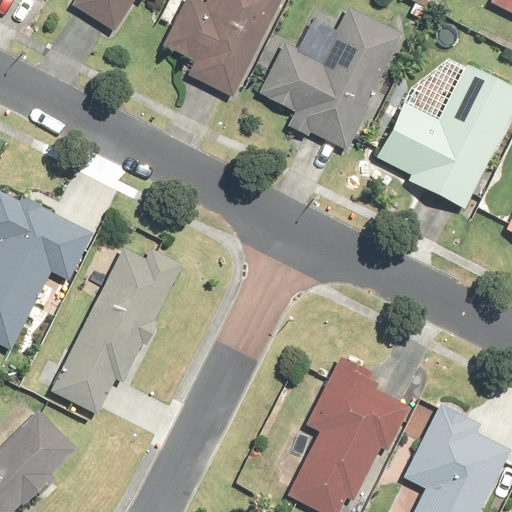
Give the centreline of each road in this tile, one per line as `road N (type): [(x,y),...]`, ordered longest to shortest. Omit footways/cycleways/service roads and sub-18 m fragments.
road 1 (residential): [(0,78),(292,230)]
road 2 (residential): [(158,511),(292,230)]
road 3 (residential): [(292,230),(511,335)]
